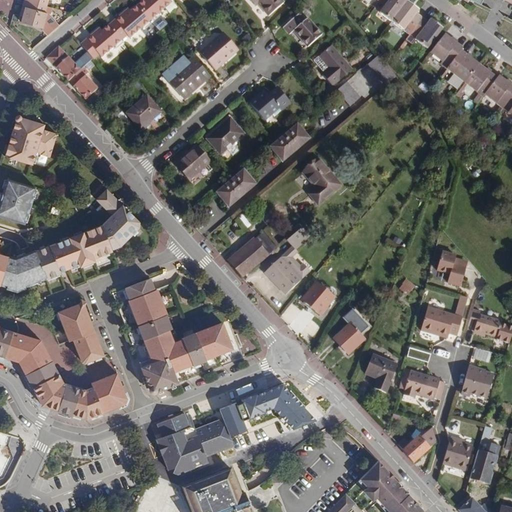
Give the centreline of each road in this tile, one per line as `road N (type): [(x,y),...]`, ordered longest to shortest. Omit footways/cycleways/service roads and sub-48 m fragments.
road 1 (residential): [(144,414),(96,285),(189,243)]
road 2 (residential): [(424,495),(338,399),(286,356)]
road 3 (residential): [(133,177),(268,57)]
road 4 (residential): [(133,177),(25,62)]
road 5 (residential): [(286,356),(144,414)]
road 6 (residential): [(286,356),(189,243)]
road 7 (residential): [(424,495),(454,365)]
